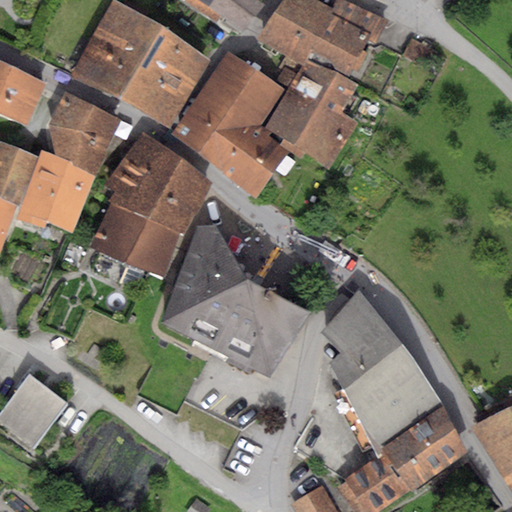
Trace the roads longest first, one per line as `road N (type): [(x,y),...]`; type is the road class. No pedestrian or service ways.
road 1 (residential): [(349,267),(168,143),(0,51)]
road 2 (residential): [(277,496),(232,493),(0,336)]
road 3 (residential): [(511,506),(419,344),(349,267)]
road 4 (residential): [(349,267),(312,338),(277,496)]
road 5 (residential): [(419,0),(447,36),(511,90)]
